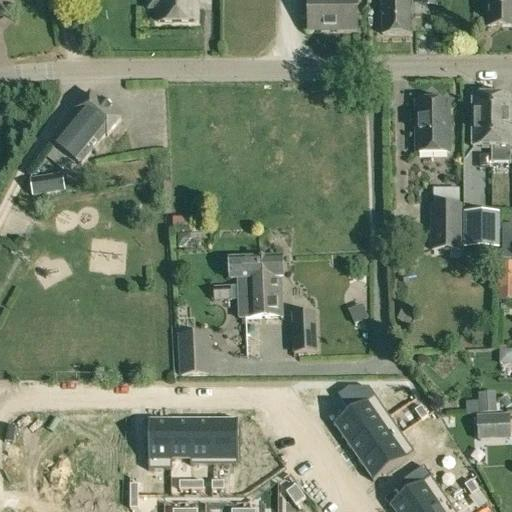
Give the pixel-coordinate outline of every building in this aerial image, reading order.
[(158,23),(196,22),(195,0),(149,0),(149,9),(158,9),(158,23)] [(307,0),(308,31),(356,31),(355,0),(307,0)] [(367,0),(368,0),(370,0),(381,0),(382,35),(410,35),(409,0),(367,0)] [(511,0),(487,0),(488,29),(511,28),(511,0)] [(108,110),(102,106),(90,95),(76,111),(79,114),(53,145),(55,147),(46,158),(62,171),(71,160),(79,167),(105,136),(106,138),(120,121),(108,110)] [(472,149),(491,149),(491,96),(472,96),(472,149)] [(491,96),(491,149),(491,164),(509,164),(509,149),(510,149),(510,96),(491,96)] [(449,103),(415,103),(416,154),(449,154),(449,103)] [(29,180),(33,198),(64,193),(61,175),(29,180)] [(462,253),(462,205),(461,205),(433,206),(430,206),(430,253),(462,253)] [(463,250),(498,250),(498,214),(463,214),(463,250)] [(511,226),(501,226),(501,244),(511,243),(511,226)] [(190,235),(177,235),(177,249),(183,249),(190,241),(190,235)] [(497,263),(497,254),(481,254),(481,263),(497,263)] [(255,291),(257,319),(282,319),(281,279),(282,278),(282,259),(259,260),(260,291),(255,291)] [(238,288),(238,301),(239,320),(257,319),(255,291),(260,291),(259,260),(256,260),(229,261),(229,281),(238,280),(238,288)] [(499,291),(511,291),(511,264),(499,264),(499,291)] [(232,301),(231,288),(215,288),(216,302),(232,301)] [(317,353),(315,314),(292,316),(293,355),(317,353)] [(180,378),(210,377),(208,334),(178,337),(180,378)] [(511,363),(511,350),(498,350),(498,363),(511,363)] [(500,400),(506,410),(511,407),(506,397),(500,400)] [(496,400),(480,401),(481,416),(497,415),(496,400)] [(481,416),(480,401),(466,402),(467,417),(481,416)] [(348,448),(382,425),(367,403),(333,426),(348,448)] [(421,422),(428,417),(421,408),(415,412),(421,422)] [(511,441),(509,416),(476,418),(477,443),(511,441)] [(171,463),(171,422),(148,422),(148,463),(171,463)] [(171,463),(191,463),(191,422),(171,422),(171,463)] [(211,463),(211,422),(191,422),(191,463),(211,463)] [(238,462),(238,422),(211,422),(211,463),(238,462)] [(348,448),(360,465),(393,442),(382,425),(348,448)] [(360,465),(373,483),(406,460),(393,442),(360,465)] [(471,482),(465,487),(472,496),(478,492),(471,482)] [(191,492),(191,484),(179,484),(179,492),(191,492)] [(203,492),(203,484),(191,484),(191,492),(203,492)] [(224,492),(224,484),(212,484),(212,492),(224,492)] [(389,507),(392,511),(427,511),(438,505),(423,484),(389,507)] [(130,498),(138,498),(138,486),(130,486),(130,498)] [(290,500),(300,494),(296,487),(286,494),(290,500)] [(295,507),(305,500),(300,494),(290,500),(295,507)] [(138,511),(138,498),(130,498),(130,511),(138,511)]
